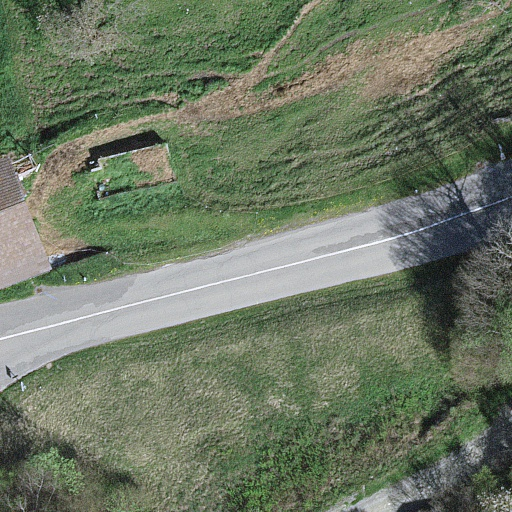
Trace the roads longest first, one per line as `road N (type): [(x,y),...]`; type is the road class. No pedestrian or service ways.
road 1 (tertiary): [(511,196),(309,260),(0,338)]
road 2 (track): [(412,511),(511,444)]
